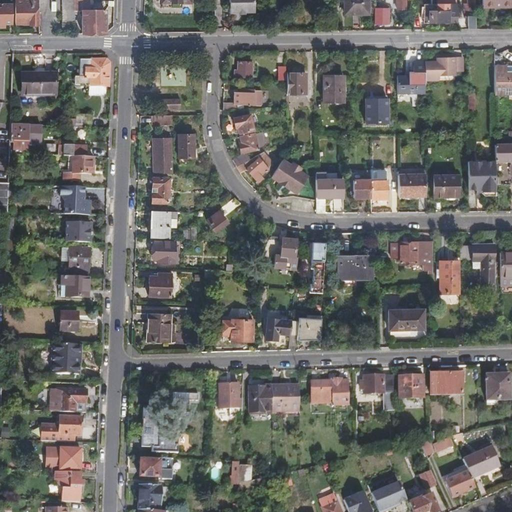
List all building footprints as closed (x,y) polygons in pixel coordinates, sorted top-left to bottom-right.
[(12,0),(12,18),(25,18),(25,21),(36,21),(35,0),(12,0)] [(78,34),(102,34),(102,11),(85,11),(85,0),(58,0),(59,34),(71,34),(71,15),(78,15),(78,34)] [(251,13),(250,0),(225,0),(226,13),(251,13)] [(367,17),(366,0),(341,0),(342,17),(367,17)] [(393,0),(394,11),(403,11),(402,0),(393,0)] [(453,6),(455,6),(454,0),(450,0),(434,0),(434,7),(434,11),(426,11),(426,22),(453,22),(453,6)] [(472,13),(472,0),(466,0),(466,1),(462,1),(462,13),(472,13)] [(480,0),(481,11),(510,11),(509,0),(480,0)] [(0,4),(0,24),(8,24),(8,5),(0,4)] [(465,29),(473,29),(473,18),(465,18),(465,29)] [(422,62),(422,64),(422,82),(436,82),(436,77),(455,77),(455,74),(455,60),(444,60),(431,60),(431,62),(422,62)] [(492,90),(492,66),(484,66),(484,60),(473,60),(473,78),(482,78),(482,90),(492,90)] [(73,78),(73,86),(104,86),(105,64),(101,61),(82,61),(77,61),(76,78),(73,78)] [(231,78),(248,79),(248,69),(248,62),(234,62),(234,72),(231,72),(231,78)] [(405,76),(395,76),(395,96),(422,95),(422,82),(422,64),(414,64),(410,64),(410,73),(405,73),(405,76)] [(501,66),(492,66),(492,90),(492,96),(511,95),(511,72),(501,73),(501,66)] [(286,80),(286,94),(304,94),(304,74),(296,74),(286,74),(286,80)] [(20,97),(54,98),(54,77),(35,77),(20,76),(20,97)] [(321,103),(341,103),(341,78),(332,78),(321,78),(321,103)] [(232,103),(221,103),(221,110),(234,111),(234,106),(260,106),(260,91),(237,91),(237,94),(232,94),(232,103)] [(156,109),(158,109),(172,109),(177,109),(177,100),(156,100),(156,109)] [(364,123),(385,123),(384,100),(375,100),(363,100),(364,123)] [(73,125),(89,125),(89,116),(73,116),(73,125)] [(168,126),(168,116),(150,116),(150,126),(168,126)] [(246,116),(231,119),(233,129),(236,128),(237,135),(249,132),(246,116)] [(29,127),(10,127),(10,145),(14,145),(14,157),(28,157),(29,127)] [(259,133),(238,137),(239,144),(236,144),(238,153),(255,150),(254,149),(261,145),(259,133)] [(174,158),(189,158),(190,135),(174,135),(174,158)] [(168,173),(168,139),(149,139),(149,173),(168,173)] [(69,158),(90,158),(91,147),(60,146),(59,157),(69,158)] [(511,146),(493,146),(493,163),(493,165),(511,165),(511,170),(509,170),(509,178),(511,177),(511,146)] [(246,160),(233,167),(237,174),(244,170),(251,178),(255,176),(255,175),(269,168),(267,165),(269,163),(259,153),(246,160)] [(239,155),(230,161),(233,167),(246,160),(243,154),(240,157),(239,155)] [(90,175),(90,158),(69,158),(69,174),(74,174),(90,175)] [(289,166),(280,160),(271,174),(297,192),(306,178),(299,173),(289,166)] [(291,163),(289,166),(299,173),(301,170),(291,163)] [(493,165),(493,163),(465,163),(465,190),(474,190),(479,190),(479,194),(482,198),(493,198),(493,165)] [(383,172),(368,172),(368,182),(368,199),(368,201),(384,201),(384,181),(383,181),(383,172)] [(297,192),(271,174),(268,178),(295,196),(297,192)] [(422,175),(395,175),(395,197),(422,197),(422,175)] [(455,176),(431,176),(431,198),(455,198),(455,176)] [(149,178),(148,188),(153,188),(153,194),(148,194),(148,204),(164,204),(165,179),(149,178)] [(331,181),(313,181),(313,214),(322,214),(322,199),(331,199),(331,181)] [(368,199),(368,182),(350,182),(351,199),(368,199)] [(8,203),(9,186),(0,185),(0,214),(8,215),(8,203)] [(89,217),(89,202),(84,202),(84,199),(84,197),(84,193),(84,189),(60,188),(60,192),(60,197),(60,198),(62,198),(64,203),(64,216),(89,217)] [(237,205),(231,199),(220,207),(221,208),(204,221),(212,232),(224,223),(219,217),(225,212),(226,213),(237,205)] [(173,213),(148,212),(147,239),(166,239),(167,220),(173,220),(173,213)] [(14,241),(15,219),(7,219),(7,241),(14,241)] [(62,222),(61,242),(86,243),(87,223),(62,222)] [(266,239),(259,257),(272,259),(271,267),(293,269),(294,258),(292,258),(293,241),(266,239)] [(174,260),(175,243),(151,242),(151,243),(148,243),(148,245),(148,248),(147,251),(150,251),(150,261),(160,261),(160,264),(174,264),(174,262),(174,260)] [(311,281),(320,281),(321,245),(309,244),(308,262),(312,263),(311,281)] [(419,272),(430,272),(430,244),(397,244),(397,246),(389,246),(389,259),(397,259),(397,266),(419,266),(419,272)] [(66,269),(86,269),(87,249),(79,249),(79,246),(66,245),(66,248),(60,248),(60,258),(66,258),(66,269)] [(457,247),(458,258),(471,258),(471,247),(457,247)] [(471,247),(471,258),(471,271),(478,271),(478,275),(478,285),(492,284),(492,247),(471,247)] [(511,254),(497,254),(497,279),(511,279),(511,254)] [(347,260),(347,279),(366,278),(366,259),(347,259),(347,260)] [(335,279),(347,279),(347,260),(335,260),(335,279)] [(437,270),(437,278),(437,294),(456,294),(456,262),(437,262),(437,270)] [(210,279),(211,271),(201,270),(201,278),(210,279)] [(145,276),(144,296),(166,297),(167,274),(154,273),(153,277),(145,276)] [(86,278),(59,277),(58,286),(63,286),(63,297),(85,298),(86,278)] [(307,294),(320,294),(320,281),(311,281),(311,286),(308,286),(307,294)] [(421,311),(386,312),(386,331),(422,330),(421,311)] [(56,331),(74,331),(74,313),(57,313),(56,331)] [(145,314),(145,343),(167,344),(167,314),(145,314)] [(287,336),(287,338),(295,338),(295,341),(317,341),(318,315),(303,315),(303,319),(296,319),(295,325),(288,325),(287,336)] [(276,335),(287,336),(288,325),(288,322),(265,320),(263,340),(275,341),(276,335)] [(248,342),(248,322),(228,322),(228,323),(219,323),(220,337),(228,337),(228,342),(248,342)] [(78,346),(50,345),(48,375),(77,376),(78,346)] [(427,374),(427,395),(461,395),(460,374),(427,374)] [(381,410),(391,410),(390,375),(360,376),(360,384),(357,384),(357,389),(361,389),(361,394),(381,393),(381,410)] [(483,375),(484,400),(506,400),(506,375),(483,375)] [(419,376),(396,377),(396,397),(419,396),(419,376)] [(327,381),(306,382),(308,405),(329,404),(330,407),(346,406),(345,381),(340,381),(340,378),(327,379),(327,381)] [(236,399),(236,385),(216,385),(216,409),(228,408),(228,416),(239,415),(239,399),(236,399)] [(247,412),(268,411),(268,388),(261,388),(261,386),(246,386),(247,412)] [(269,415),(296,414),(295,386),(268,387),(268,388),(268,411),(269,415)] [(48,389),(48,411),(73,412),(73,403),(79,403),(79,390),(48,389)] [(186,415),(187,402),(187,395),(171,395),(171,414),(186,415)] [(148,412),(148,410),(140,410),(139,448),(148,448),(148,452),(174,453),(175,445),(172,445),(172,440),(155,440),(156,413),(148,412)] [(79,420),(57,419),(56,428),(39,428),(39,444),(69,445),(69,441),(72,441),(72,438),(78,438),(79,420)] [(11,440),(11,429),(2,429),(2,440),(11,440)] [(434,453),(451,447),(448,438),(431,444),(434,453)] [(417,443),(424,459),(432,455),(426,441),(417,443)] [(56,469),(57,449),(57,447),(43,447),(42,472),(51,472),(56,472),(56,469)] [(459,460),(464,471),(468,480),(483,473),(482,471),(487,469),(497,465),(489,447),(459,460)] [(75,449),(57,449),(56,469),(75,469),(75,449)] [(168,481),(169,460),(156,460),(156,463),(137,462),(136,478),(156,479),(156,480),(168,481)] [(235,483),(236,462),(230,461),(229,476),(227,476),(227,484),(235,484),(235,483)] [(248,480),(248,465),(236,465),(236,482),(248,480)] [(323,473),(321,466),(313,468),(315,475),(323,473)] [(303,475),(300,468),(297,469),(294,470),(296,477),(303,475)] [(460,493),(471,488),(468,480),(464,471),(441,481),(448,498),(460,493)] [(57,502),(76,503),(77,486),(80,486),(80,480),(77,480),(77,473),(51,472),(51,482),(58,488),(57,502)] [(425,489),(432,486),(427,472),(419,475),(425,489)] [(290,486),(287,476),(278,478),(280,488),(290,486)] [(251,498),(251,480),(235,483),(235,484),(235,490),(242,490),(241,497),(251,498)] [(392,507),(404,501),(396,483),(369,495),(376,511),(385,511),(386,511),(385,510),(392,507)] [(153,511),(154,486),(136,486),(135,511),(138,511),(153,511)] [(341,500),(346,511),(369,511),(360,492),(341,500)] [(338,511),(334,501),(331,503),(328,497),(322,500),(324,505),(319,507),(320,511),(338,511)] [(435,511),(429,497),(421,500),(422,503),(410,509),(411,511),(435,511)]
